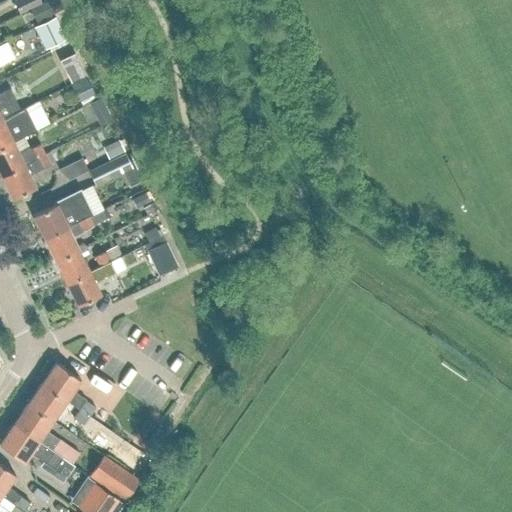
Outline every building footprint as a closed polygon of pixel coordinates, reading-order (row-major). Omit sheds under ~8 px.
[(18,12),(40,1),(39,0),(12,0),(18,12)] [(52,16),(32,26),(43,48),(63,38),(52,16)] [(59,59),(69,80),(84,74),(74,52),(59,59)] [(71,85),(82,105),(97,97),(86,77),(71,85)] [(0,117),(19,108),(9,87),(0,90),(0,117)] [(23,106),(19,108),(0,117),(0,144),(12,139),(13,140),(35,129),(28,117),(23,106)] [(88,169),(89,171),(130,151),(123,137),(119,139),(118,138),(102,146),(109,159),(88,169)] [(18,151),(13,140),(12,139),(0,144),(0,173),(0,174),(44,153),(39,142),(30,147),(30,146),(18,151)] [(95,185),(123,171),(130,184),(142,177),(130,151),(89,171),(95,185)] [(50,162),(45,152),(44,153),(0,174),(12,197),(35,186),(28,172),(50,162)] [(68,178),(87,168),(81,156),(57,169),(68,178)] [(33,214),(44,237),(88,214),(92,213),(80,189),(54,201),(55,203),(33,214)] [(44,237),(55,259),(78,247),(72,235),(93,225),(92,224),(109,217),(104,207),(92,213),(88,214),(44,237)] [(133,217),(114,225),(120,241),(139,233),(133,217)] [(155,225),(143,232),(148,241),(160,235),(155,225)] [(143,243),(157,274),(158,274),(172,268),(158,237),(143,243)] [(55,259),(66,281),(110,259),(121,253),(116,243),(93,255),(98,265),(89,269),(78,247),(55,259)] [(110,259),(66,281),(77,304),(100,293),(95,281),(116,271),(110,259)] [(54,360),(40,381),(88,414),(95,405),(71,389),(79,377),(54,360)] [(40,381),(25,402),(50,419),(64,399),(77,407),(71,416),(82,423),(88,414),(40,381)] [(78,450),(45,427),(50,419),(25,402),(11,422),(70,462),(78,450)] [(0,443),(23,459),(28,451),(64,475),(72,464),(70,462),(11,422),(0,438),(0,443)] [(88,474),(124,498),(137,477),(102,452),(95,462),(88,474)] [(0,461),(0,492),(23,508),(28,511),(36,511),(40,507),(6,483),(14,471),(0,461)] [(93,480),(76,505),(86,511),(115,511),(122,501),(118,499),(118,497),(93,480)] [(0,492),(0,506),(8,511),(20,511),(23,508),(0,492)]
